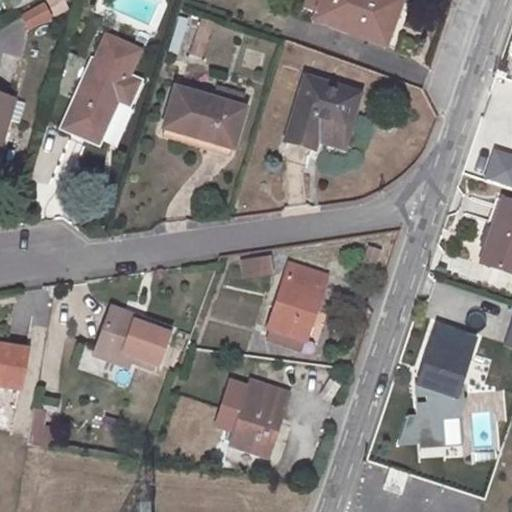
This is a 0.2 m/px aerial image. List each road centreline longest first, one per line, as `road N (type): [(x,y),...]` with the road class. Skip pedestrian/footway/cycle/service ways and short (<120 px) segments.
road 1 (residential): [(0,276),(361,223),(428,204)]
road 2 (unclassified): [(428,204),(326,511)]
road 3 (unclassified): [(504,0),(428,204)]
